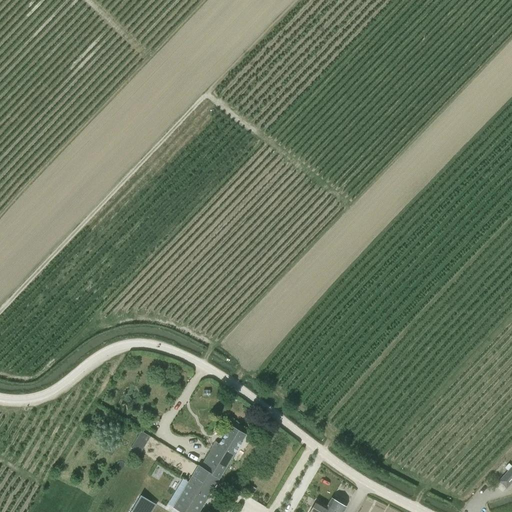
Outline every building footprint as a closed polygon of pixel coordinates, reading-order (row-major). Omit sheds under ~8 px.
[(204,469),(219,479),(245,435),(231,425),(204,469)] [(131,447),(150,457),(154,451),(159,453),(188,468),(193,460),(139,432),(131,447)] [(204,469),(197,465),(182,490),(172,508),(178,511),(199,511),(219,479),(204,469)] [(511,481),(511,466),(499,481),(506,488),(511,481)] [(144,511),(151,501),(140,494),(129,511),(144,511)] [(342,511),(345,507),(337,502),(337,500),(334,498),(332,499),(332,498),(327,507),(331,510),(330,511),(342,511)] [(309,511),(330,511),(331,510),(327,507),(316,500),(309,511)]
